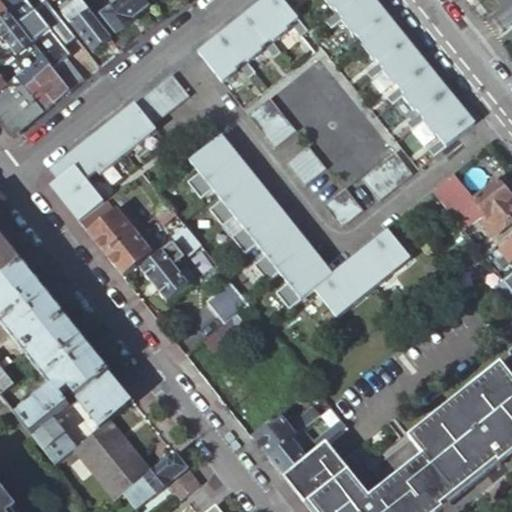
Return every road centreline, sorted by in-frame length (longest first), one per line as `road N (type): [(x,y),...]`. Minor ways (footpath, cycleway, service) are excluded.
road 1 (residential): [(273,511),(4,179)]
road 2 (residential): [(4,179),(226,0)]
road 3 (tertiary): [(511,109),(424,0)]
